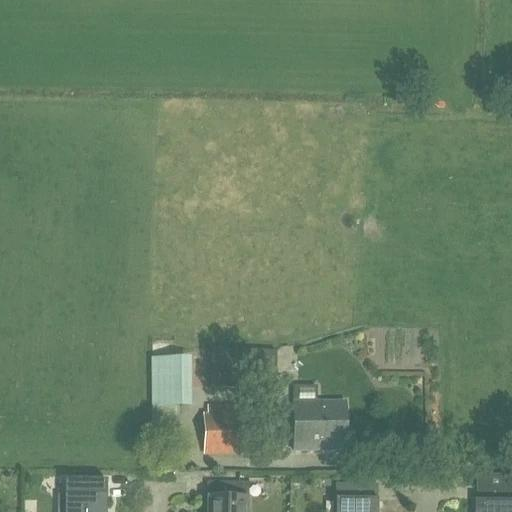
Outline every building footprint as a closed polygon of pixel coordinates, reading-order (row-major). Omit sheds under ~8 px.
[(211,351),(209,388),(273,391),(275,354),(211,351)] [(292,388),(293,404),(294,452),(347,450),(345,402),(317,403),(316,388),(292,388)] [(251,406),(198,407),(199,455),(252,453),(251,406)] [(55,495),(54,511),(105,511),(106,496),(106,480),(101,480),(63,480),(63,495),(55,495)] [(206,498),(205,511),(248,511),(249,482),(206,482),(227,482),(227,498),(206,498)] [(335,484),(334,511),(376,511),(377,502),(359,502),(360,484),(335,484)] [(476,499),(476,511),(511,511),(511,486),(476,486),(476,499)]
